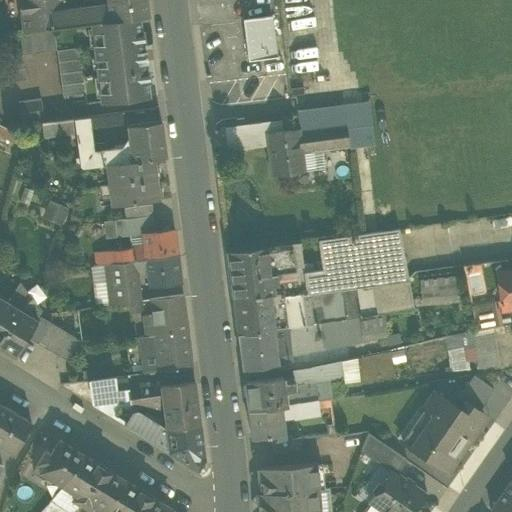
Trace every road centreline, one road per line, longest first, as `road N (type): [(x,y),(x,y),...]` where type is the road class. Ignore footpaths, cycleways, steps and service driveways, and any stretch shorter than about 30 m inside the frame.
road 1 (tertiary): [(169,0),(230,511)]
road 2 (residential): [(0,381),(219,511)]
